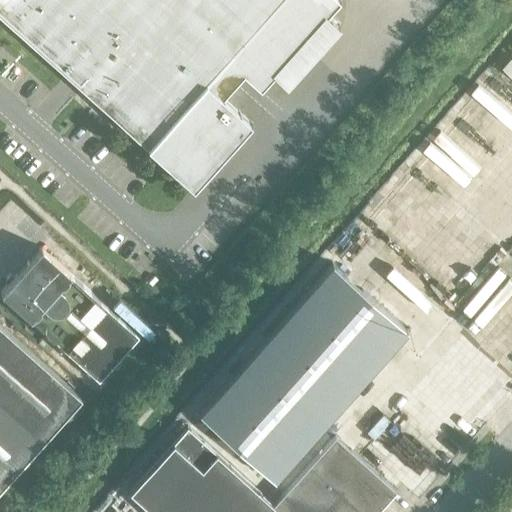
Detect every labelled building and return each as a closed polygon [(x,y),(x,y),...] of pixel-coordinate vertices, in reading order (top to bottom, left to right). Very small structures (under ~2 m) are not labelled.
[(0,0),(0,15),(147,146),(192,188),(250,122),(222,96),(242,73),(260,88),(338,0),(0,0)] [(138,333),(40,246),(14,275),(11,272),(6,278),(6,284),(0,290),(98,378),(130,343),(135,347),(142,339),(137,335),(138,333)] [(406,329),(331,261),(253,349),(329,416),(406,329)] [(0,404),(41,441),(81,396),(0,324),(0,404)] [(329,416),(253,349),(198,411),(273,479),(329,416)] [(41,441),(0,404),(0,485),(1,486),(41,441)] [(187,424),(128,489),(153,511),(264,511),(273,502),(187,424)] [(373,511),(395,487),(334,433),(273,502),(264,511),(373,511)]
